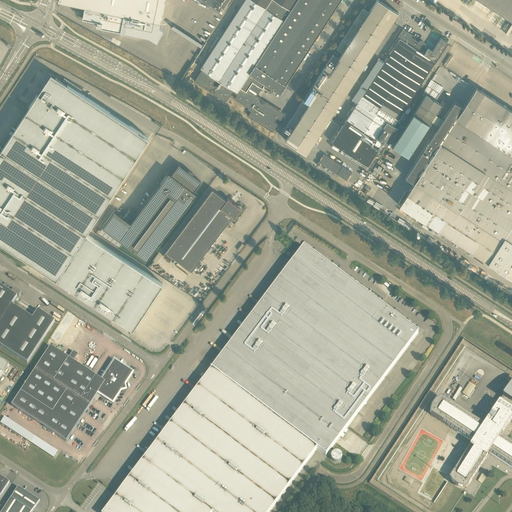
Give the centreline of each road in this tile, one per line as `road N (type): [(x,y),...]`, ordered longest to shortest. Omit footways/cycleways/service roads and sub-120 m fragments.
road 1 (secondary): [(511,319),(178,101),(42,25)]
road 2 (unclassified): [(319,469),(338,479),(361,470),(448,325),(443,312),(280,206)]
road 3 (unknown): [(79,473),(110,470),(271,250),(274,214)]
road 4 (secondary): [(37,33),(159,98),(287,181)]
road 5 (secondary): [(287,181),(511,326)]
road 6 (unclassified): [(160,366),(280,206)]
road 7 (unclassified): [(160,366),(0,261)]
road 8 (unclassified): [(61,497),(160,366)]
road 9 (unclassified): [(280,206),(158,131)]
road 10 (unclassified): [(511,68),(406,0)]
